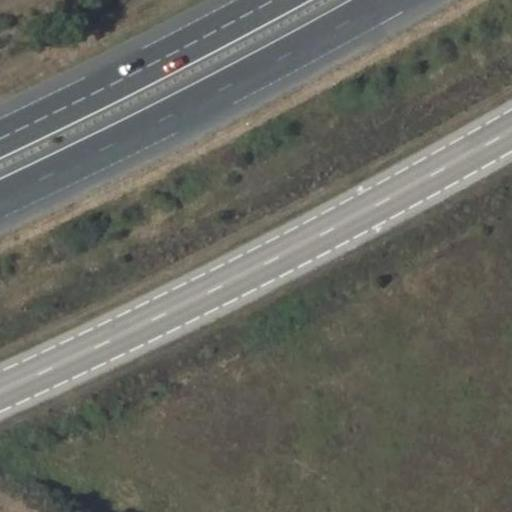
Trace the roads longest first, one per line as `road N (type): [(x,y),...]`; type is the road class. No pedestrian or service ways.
road 1 (secondary): [(511,129),(322,234),(0,391)]
road 2 (motorway): [(0,199),(386,0)]
road 3 (motorway): [(271,0),(0,137)]
